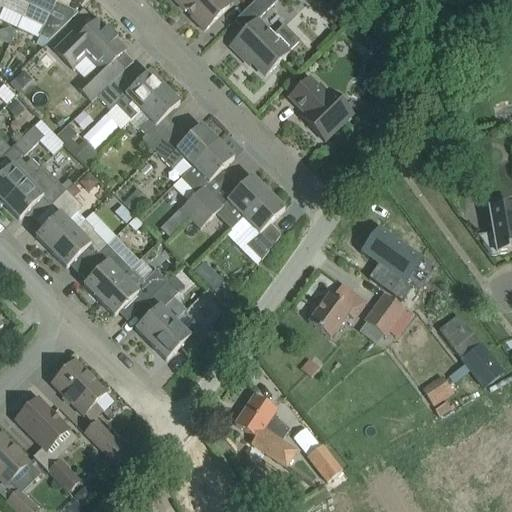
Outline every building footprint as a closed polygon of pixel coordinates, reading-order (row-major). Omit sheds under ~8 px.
[(4,0),(0,9),(22,19),(30,0),(4,0)] [(57,0),(30,0),(22,19),(42,28),(38,37),(49,42),(78,14),(56,4),(57,0)] [(204,33),(229,8),(221,0),(172,0),(185,13),(186,11),(192,17),(191,19),(204,33)] [(276,2),(274,0),(257,0),(249,9),(259,19),(257,21),(257,22),(277,2),(276,2)] [(390,2),(382,12),(389,17),(397,8),(390,2)] [(97,21),(78,40),(72,35),(54,52),(73,72),(86,59),(97,70),(94,73),(109,88),(124,73),(133,64),(123,54),(126,51),(97,21)] [(272,37),(257,22),(257,21),(230,47),(242,59),(246,58),(266,78),(289,55),(288,55),(300,43),(283,26),(272,37)] [(344,35),(353,41),(359,41),(367,31),(355,21),(344,35)] [(109,88),(97,99),(110,113),(106,117),(120,132),(140,113),(157,97),(164,90),(149,74),(146,76),(142,72),(133,82),(124,73),(109,88)] [(109,88),(94,73),(77,90),(91,105),(97,99),(109,88)] [(325,97),(309,81),(289,100),(311,122),(308,125),(308,124),(307,126),(325,144),(352,117),(329,93),(325,97)] [(155,155),(178,133),(165,120),(179,106),(164,90),(157,97),(140,113),(148,121),(139,131),(146,138),(143,141),(155,155)] [(16,102),(11,107),(19,115),(24,110),(16,102)] [(178,133),(155,155),(172,172),(184,161),(192,169),(210,151),(217,144),(201,127),(186,142),(178,133)] [(43,139),(33,129),(14,148),(24,158),(43,139)] [(0,161),(11,151),(0,139),(0,161)] [(82,144),(73,152),(87,166),(95,157),(82,144)] [(217,144),(210,151),(192,169),(180,181),(196,196),(180,212),(190,222),(213,199),(204,189),(234,161),(217,144)] [(31,161),(26,166),(20,160),(12,167),(0,178),(0,202),(4,206),(11,199),(40,171),(31,161)] [(19,222),(36,206),(44,214),(51,207),(66,193),(56,183),(54,185),(40,171),(11,199),(4,206),(19,222)] [(216,217),(231,232),(243,220),(261,202),(268,195),(252,179),(222,208),(213,199),(190,222),(200,232),(216,217)] [(66,193),(51,207),(59,216),(35,239),(51,254),(58,247),(84,222),(77,215),(82,210),(66,193)] [(123,205),(132,214),(143,203),(144,202),(135,193),(123,205)] [(261,202),(243,220),(259,237),(247,248),(261,262),(281,237),(270,226),(284,212),(268,195),(261,202)] [(134,218),(122,207),(114,215),(126,226),(134,218)] [(492,257),(511,253),(511,207),(489,211),(493,235),(478,238),(492,257)] [(170,241),(180,231),(170,221),(160,231),(170,241)] [(58,247),(51,254),(67,270),(90,248),(98,256),(107,247),(93,233),(94,232),(84,222),(58,247)] [(378,268),(369,280),(401,304),(411,290),(405,285),(422,262),(423,263),(424,262),(379,229),(378,230),(380,231),(363,254),(361,253),(360,254),(378,268)] [(98,256),(106,264),(83,287),(99,303),(106,296),(131,272),(107,247),(98,256)] [(131,272),(106,296),(99,303),(114,319),(118,315),(127,323),(146,304),(151,299),(167,283),(156,271),(153,274),(141,262),(131,272)] [(223,284),(203,264),(194,273),(214,294),(223,284)] [(151,347),(158,340),(174,324),(162,311),(185,289),(175,280),(170,285),(167,283),(151,299),(146,304),(154,312),(135,331),(151,347)] [(308,325),(330,341),(348,318),(353,322),(366,304),(342,287),(333,298),(330,296),(308,325)] [(401,318),(405,312),(384,297),(365,324),(386,339),(390,333),(398,338),(409,324),(401,318)] [(151,347),(166,363),(180,349),(190,359),(207,337),(193,323),(183,333),(174,324),(158,340),(151,347)] [(310,363),(302,372),(310,379),(318,370),(310,363)] [(52,387),(83,418),(84,416),(91,423),(101,413),(94,406),(106,395),(75,364),(52,387)] [(451,390),(441,378),(422,394),(431,406),(451,390)] [(297,453),(282,444),(289,433),(272,421),(277,413),(254,398),(235,427),(256,441),(252,447),(286,470),(297,453)] [(15,423),(29,437),(47,455),(70,433),(38,401),(15,423)] [(447,403),(436,412),(441,420),(453,411),(447,403)] [(126,454),(121,450),(96,425),(85,436),(117,468),(126,454)] [(1,437),(0,437),(0,482),(3,485),(6,488),(10,484),(28,466),(1,437)] [(307,460),(327,485),(343,473),(323,448),(307,460)] [(69,495),(79,485),(58,464),(48,474),(69,495)] [(37,511),(38,511),(10,484),(6,488),(3,485),(0,488),(0,496),(7,503),(15,511),(37,511)] [(75,498),(84,508),(94,499),(84,489),(75,498)] [(268,499),(276,511),(277,511),(290,504),(281,491),(268,499)]
